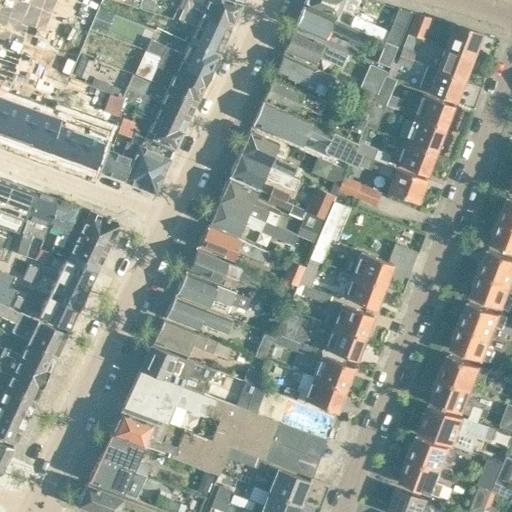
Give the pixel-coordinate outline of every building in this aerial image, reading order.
[(192,0),(183,0),(180,5),(230,28),(241,3),(232,0),(208,0),(206,6),(192,0)] [(360,0),(305,0),(303,4),(339,20),(349,25),(360,0)] [(143,4),(140,11),(152,15),(154,7),(143,4)] [(339,20),(303,4),(294,25),(325,39),(329,30),(350,39),(350,40),(360,45),(366,32),(349,25),(339,20)] [(219,50),(230,28),(180,5),(172,20),(184,26),(186,21),(197,26),(191,37),(219,50)] [(154,7),(152,15),(163,19),(166,11),(154,7)] [(397,46),(412,12),(398,8),(385,41),(397,46)] [(421,38),(430,17),(415,13),(408,33),(421,38)] [(472,56),(480,33),(453,23),(452,25),(449,23),(445,32),(449,34),(444,46),(472,56)] [(350,54),(293,28),(284,49),(315,62),(319,53),(341,63),(344,57),(348,59),(350,54)] [(49,32),(47,42),(64,46),(66,36),(49,32)] [(153,39),(149,49),(209,76),(214,66),(212,65),(218,54),(190,41),(184,53),(153,39)] [(463,79),(472,56),(444,46),(439,59),(436,57),(432,67),(463,79)] [(416,52),(402,47),(399,55),(413,60),(416,52)] [(204,86),(209,76),(149,49),(147,48),(142,58),(175,73),(169,86),(197,98),(203,86),(204,86)] [(333,80),(336,76),(282,52),(274,70),(304,84),(307,76),(327,84),(330,79),(333,80)] [(409,68),(413,60),(399,55),(396,63),(409,68)] [(28,68),(41,73),(46,60),(33,56),(28,68)] [(4,58),(0,68),(0,69),(7,72),(11,61),(4,58)] [(11,61),(7,72),(15,75),(19,63),(11,61)] [(385,75),(387,70),(371,63),(367,71),(360,86),(366,88),(377,93),(385,75)] [(454,102),(463,79),(432,67),(426,65),(417,88),(427,92),(454,102)] [(113,91),(117,78),(92,71),(89,85),(113,91)] [(45,73),(40,84),(48,87),(52,76),(45,73)] [(384,104),(395,79),(385,75),(377,93),(374,100),(384,104)] [(52,76),(48,87),(55,90),(59,78),(52,76)] [(320,112),(325,100),(272,76),(263,96),(294,110),(297,102),(320,112)] [(123,95),(129,97),(138,102),(186,124),(196,102),(167,89),(162,100),(142,91),(126,84),(121,94),(123,95)] [(88,85),(84,92),(95,97),(99,89),(88,85)] [(69,115),(79,93),(65,86),(54,107),(69,115)] [(366,117),(374,100),(377,93),(366,88),(355,113),(366,117)] [(99,89),(95,97),(106,102),(110,94),(99,89)] [(0,94),(0,132),(7,135),(19,102),(0,94)] [(422,94),(413,116),(445,128),(446,125),(449,124),(451,119),(449,116),(453,106),(422,94)] [(357,163),(361,154),(353,151),(357,143),(261,100),(252,122),(301,144),(306,134),(308,135),(307,138),(315,141),(316,139),(326,144),(322,155),(336,161),(339,155),(357,163)] [(387,118),(392,107),(384,104),(374,100),(366,117),(363,124),(373,129),(380,114),(387,118)] [(19,102),(7,135),(27,143),(40,109),(19,102)] [(176,146),(186,124),(138,102),(133,112),(152,121),(147,133),(176,146)] [(40,109),(27,143),(48,150),(60,117),(40,109)] [(60,117),(48,150),(71,158),(85,121),(62,112),(60,117)] [(138,121),(123,116),(118,129),(133,134),(135,128),(138,129),(138,121)] [(440,141),(445,128),(413,116),(403,142),(435,154),(436,150),(439,149),(441,145),(440,141)] [(85,121),(71,158),(94,167),(108,129),(85,121)] [(124,180),(141,134),(138,129),(135,128),(133,134),(130,142),(126,140),(121,154),(112,151),(104,173),(124,180)] [(239,150),(298,176),(299,176),(303,167),(273,154),(278,142),(248,129),(239,150)] [(156,189),(170,157),(174,149),(145,136),(141,134),(124,180),(151,190),(156,189)] [(434,156),(434,154),(435,154),(403,142),(395,163),(427,175),(431,165),(434,164),(435,159),(434,156)] [(298,176),(239,150),(229,174),(259,187),(264,174),(293,187),(298,176)] [(389,155),(377,150),(374,158),(386,163),(389,155)] [(378,172),(381,162),(369,157),(365,167),(378,172)] [(343,168),(332,163),(325,178),(336,183),(343,168)] [(421,190),(425,178),(392,167),(389,177),(392,178),(387,191),(416,202),(417,199),(420,200),(423,191),(421,190)] [(0,176),(0,210),(11,181),(0,176)] [(227,177),(218,198),(275,223),(279,213),(252,202),(257,190),(227,177)] [(376,205),(381,194),(343,178),(338,190),(376,205)] [(11,181),(0,210),(0,226),(17,232),(33,189),(11,181)] [(326,216),(336,192),(317,184),(307,208),(326,216)] [(18,245),(16,252),(25,255),(32,234),(43,238),(48,225),(57,198),(38,191),(18,245)] [(501,218),(500,220),(511,224),(511,198),(508,197),(504,209),(501,210),(499,214),(501,218)] [(57,198),(48,225),(63,231),(61,237),(57,235),(54,243),(62,246),(65,238),(69,227),(77,205),(57,198)] [(275,223),(218,198),(208,221),(237,234),(243,222),(293,243),(297,233),(275,224),(275,223)] [(83,222),(79,232),(108,246),(117,226),(118,226),(115,219),(80,207),(76,219),(83,222)] [(319,232),(325,218),(307,210),(298,232),(316,240),(319,232)] [(511,224),(500,220),(499,222),(495,224),(494,228),(495,231),(491,243),(511,250),(511,224)] [(274,268),(279,256),(206,225),(198,245),(232,260),(235,251),(274,268)] [(99,266),(108,246),(79,232),(69,227),(65,238),(75,242),(70,253),(99,266)] [(319,262),(329,236),(319,232),(316,240),(309,258),(319,262)] [(46,260),(50,247),(40,244),(35,256),(46,260)] [(248,284),(253,273),(195,248),(187,268),(220,283),(224,274),(248,284)] [(480,270),(479,273),(511,285),(511,284),(511,258),(488,250),(484,261),(481,262),(479,267),(480,270)] [(360,253),(352,275),(384,287),(385,284),(388,283),(390,278),(389,275),(392,265),(360,253)] [(64,257),(56,276),(87,291),(96,272),(64,257)] [(309,288),(319,262),(309,258),(299,284),(309,288)] [(304,267),(290,261),(282,281),(296,288),(304,267)] [(29,264),(22,278),(32,283),(39,269),(29,264)] [(0,269),(0,301),(9,306),(16,290),(9,287),(14,276),(0,269)] [(244,311),(249,299),(184,272),(176,291),(210,305),(226,312),(229,304),(244,311)] [(511,296),(508,295),(511,285),(479,273),(479,274),(476,275),(474,281),(475,284),(471,295),(509,310),(511,302),(511,296)] [(383,288),(384,287),(352,275),(344,297),(375,309),(380,298),(383,296),(385,292),(383,288)] [(56,276),(46,295),(78,310),(87,291),(56,276)] [(336,316),(332,326),(364,338),(365,336),(368,335),(370,330),(369,326),(373,315),(329,299),(330,296),(304,286),(302,294),(327,303),(324,311),(336,316)] [(17,295),(12,305),(20,309),(25,299),(17,295)] [(46,295),(37,315),(69,330),(78,310),(46,295)] [(226,333),(232,318),(174,295),(164,316),(197,329),(200,322),(226,333)] [(460,323),(460,325),(492,337),(496,327),(502,329),(507,317),(468,302),(464,314),(461,315),(459,319),(460,323)] [(57,355),(66,335),(11,308),(0,303),(0,316),(16,324),(12,332),(29,340),(28,341),(57,355)] [(288,338),(299,313),(288,309),(277,334),(288,338)] [(226,358),(231,347),(163,319),(153,340),(187,354),(191,344),(226,358)] [(487,348),(492,337),(460,325),(459,328),(455,329),(454,333),(455,337),(451,348),(489,363),(494,351),(487,348)] [(363,340),(364,338),(332,326),(324,348),(356,360),(360,349),(363,348),(365,343),(363,340)] [(266,359),(275,336),(264,331),(254,356),(265,360),(266,359)] [(314,348),(288,338),(277,334),(273,342),(311,356),(314,348)] [(0,344),(0,356),(0,357),(0,358),(45,379),(55,358),(27,345),(22,355),(0,344)] [(151,344),(140,368),(182,384),(185,374),(211,384),(216,370),(151,344)] [(321,355),(313,377),(344,389),(345,387),(349,385),(350,381),(349,377),(353,367),(321,355)] [(497,374),(486,370),(448,355),(444,365),(441,367),(439,372),(440,375),(439,377),(472,390),(476,379),(493,385),(497,374)] [(36,399),(45,379),(0,358),(0,369),(12,375),(7,386),(36,399)] [(267,417),(182,384),(140,368),(123,404),(162,419),(164,420),(194,432),(219,442),(229,445),(244,451),(311,477),(325,439),(292,427),(280,422),(267,417)] [(344,391),(344,389),(313,377),(302,373),(297,386),(308,390),(304,400),(336,411),(340,401),(343,399),(345,394),(344,391)] [(468,401),(472,390),(439,377),(439,379),(435,381),(433,386),(435,389),(431,400),(469,415),(474,403),(468,401)] [(285,387),(282,395),(294,400),(297,391),(285,387)] [(0,399),(0,411),(24,423),(34,402),(6,389),(1,400),(0,399)] [(288,402),(280,422),(292,427),(325,439),(333,419),(288,402)] [(482,437),(486,427),(487,426),(485,426),(477,422),(429,404),(426,412),(423,413),(419,423),(420,426),(418,432),(452,445),(457,430),(482,439),(482,437)] [(109,433),(144,446),(217,474),(225,456),(229,445),(219,442),(194,432),(164,420),(162,419),(160,424),(121,409),(109,433)] [(0,436),(14,444),(24,423),(0,411),(0,436)] [(496,430),(487,426),(486,427),(482,437),(492,441),(496,430)] [(138,459),(144,446),(109,433),(98,456),(133,470),(146,475),(151,464),(138,459)] [(409,456),(408,458),(440,470),(444,460),(452,462),(456,450),(417,435),(413,446),(410,447),(407,453),(409,456)] [(13,448),(0,443),(0,472),(1,472),(13,448)] [(244,451),(229,445),(225,456),(240,462),(244,451)] [(123,492),(133,470),(98,456),(88,478),(123,492)] [(507,487),(511,475),(511,458),(507,457),(496,482),(507,487)] [(436,481),(440,470),(408,458),(407,460),(404,461),(402,467),(404,470),(399,481),(439,496),(443,484),(436,481)] [(273,477),(268,491),(300,504),(309,480),(268,464),(264,474),(273,477)] [(226,481),(251,481),(251,466),(226,466),(226,481)] [(160,511),(86,482),(76,504),(96,511),(118,511),(119,511),(120,511),(160,511)] [(218,486),(214,496),(229,501),(233,491),(218,486)] [(397,487),(388,510),(392,511),(426,511),(424,511),(428,499),(397,487)] [(254,511),(297,511),(300,504),(268,491),(263,504),(254,501),(250,510),(254,511)] [(214,496),(210,506),(225,511),(229,501),(214,496)]
